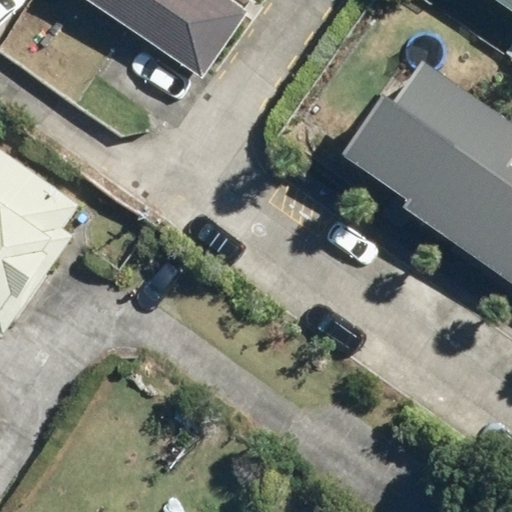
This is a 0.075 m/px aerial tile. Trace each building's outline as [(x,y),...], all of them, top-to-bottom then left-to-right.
[(0,0),(0,9),(3,12),(11,0),(0,0)] [(81,0),(210,89),(258,20),(228,0),(81,0)] [(511,0),(494,0),(511,12),(511,0)] [(511,125),(430,69),(362,169),(415,206),(408,216),(511,287),(511,125)] [(0,327),(11,336),(77,248),(61,237),(85,206),(0,142),(0,327)]
